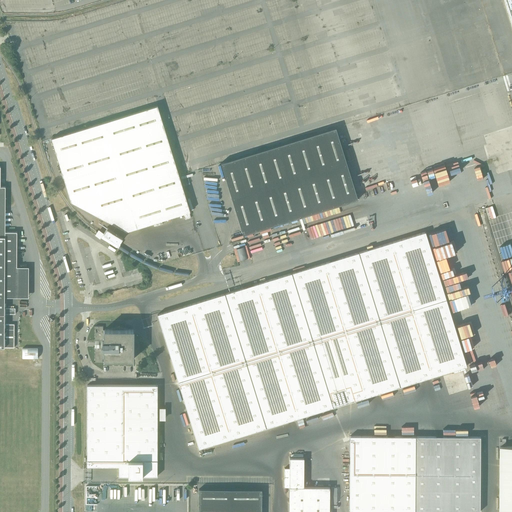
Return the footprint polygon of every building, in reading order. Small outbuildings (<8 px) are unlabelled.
[(501,38),(496,40),(499,52),(505,50),(501,38)] [(190,211),(157,106),(51,138),(71,202),(126,231),(190,211)] [(358,199),(336,128),(221,163),(243,235),(358,199)] [(488,157),(485,147),(479,148),(482,159),(488,157)] [(0,347),(14,347),(14,324),(4,324),(5,314),(5,308),(5,267),(17,267),(17,232),(5,232),(5,187),(0,187),(0,167),(0,166),(0,347)] [(466,366),(425,232),(157,314),(199,448),(466,366)] [(133,359),(133,343),(134,329),(126,329),(119,327),(112,329),(103,329),(103,326),(95,326),(95,341),(99,341),(99,347),(95,347),(95,362),(103,362),(103,359),(111,359),(119,361),(126,359),(133,359)] [(38,358),(38,348),(22,348),(22,358),(38,358)] [(157,476),(157,385),(87,385),(87,466),(118,466),(118,476),(157,476)] [(480,511),(480,437),(350,436),(349,511),(480,511)] [(511,511),(511,446),(500,447),(499,511),(511,511)] [(329,511),(330,487),(289,487),(288,511),(329,511)] [(261,511),(262,489),(199,489),(198,511),(261,511)]
